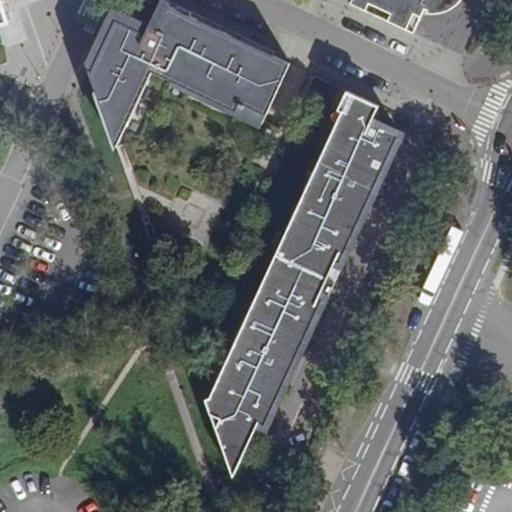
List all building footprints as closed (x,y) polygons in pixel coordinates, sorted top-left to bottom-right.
[(139,29),(117,19),(113,27),(109,25),(102,42),(89,68),(117,145),(153,69),(264,120),(264,119),(291,62),(161,0),(150,26),(142,22),(139,29)] [(353,0),(352,2),(367,9),(371,2),(392,13),(389,20),(407,28),(415,13),(422,16),(425,10),(428,0),(353,0)] [(428,0),(425,10),(442,9),(448,7),(453,3),(456,0),(428,0)] [(371,2),(367,9),(389,20),(392,13),(371,2)] [(415,32),(422,16),(415,13),(407,28),(415,32)] [(371,121),(378,106),(347,90),(338,109),(342,111),(210,395),(205,397),(233,475),(250,420),(257,423),(279,379),(282,380),(296,352),(293,350),(319,298),(322,299),(340,263),(337,262),(363,209),(366,210),(380,181),(377,180),(399,135),(371,121)] [(313,511),(325,511),(332,499),(322,494),(313,511)]
